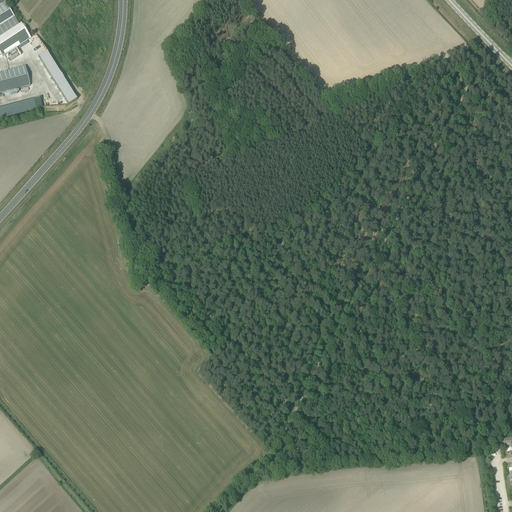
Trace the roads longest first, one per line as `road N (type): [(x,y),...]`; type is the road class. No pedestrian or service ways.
road 1 (track): [(293,411),(140,243),(104,130),(89,113)]
road 2 (track): [(511,316),(379,249),(293,411)]
road 3 (secondary): [(0,217),(94,105),(113,61),(122,0)]
road 4 (track): [(293,411),(265,461),(218,511)]
